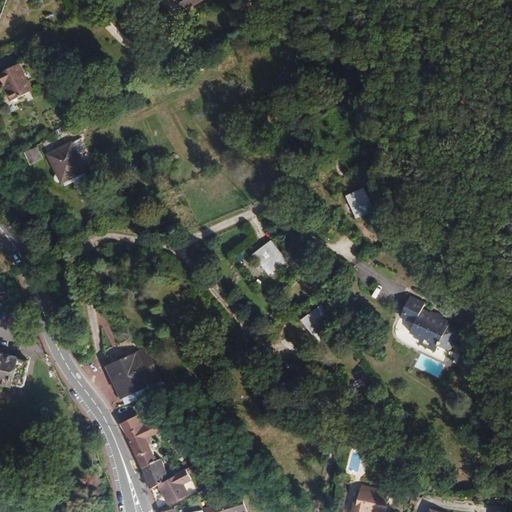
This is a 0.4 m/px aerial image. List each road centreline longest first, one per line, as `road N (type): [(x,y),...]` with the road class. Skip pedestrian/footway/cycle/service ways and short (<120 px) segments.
road 1 (tertiary): [(139,511),(110,432),(0,234)]
road 2 (track): [(182,241),(240,321),(332,397)]
